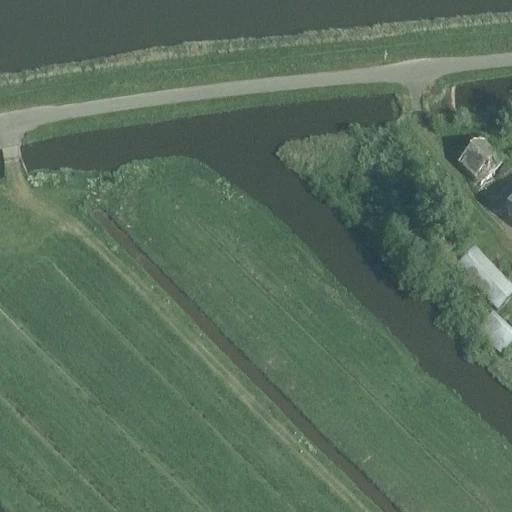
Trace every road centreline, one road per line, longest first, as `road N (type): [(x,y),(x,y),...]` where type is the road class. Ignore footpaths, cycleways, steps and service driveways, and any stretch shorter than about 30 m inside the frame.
road 1 (track): [(349,511),(15,173),(4,119)]
road 2 (tertiary): [(0,120),(511,63)]
